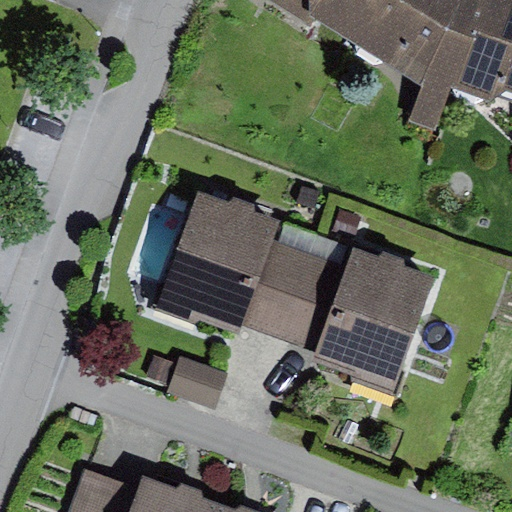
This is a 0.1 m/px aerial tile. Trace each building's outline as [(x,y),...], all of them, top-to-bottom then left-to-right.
[(356,45),(385,0),(265,0),(310,28),(315,21),(356,45)] [(454,95),(487,0),(385,0),(356,45),(423,89),(408,118),(439,134),(454,95)] [(511,0),(487,0),(454,95),(492,106),(507,97),(511,99),(511,0)] [(285,226),(202,197),(160,314),(240,342),(244,330),(280,341),(310,256),(278,244),(285,226)] [(141,208),(132,231),(155,239),(163,217),(141,208)] [(348,269),(310,256),(280,341),(315,353),(310,367),(393,397),(435,282),(354,253),(348,269)] [(170,385),(177,363),(154,355),(147,377),(170,385)] [(227,376),(178,359),(177,363),(170,385),(166,393),(215,410),(227,376)] [(142,491),(84,470),(68,511),(220,511),(222,509),(146,480),(142,491)]
